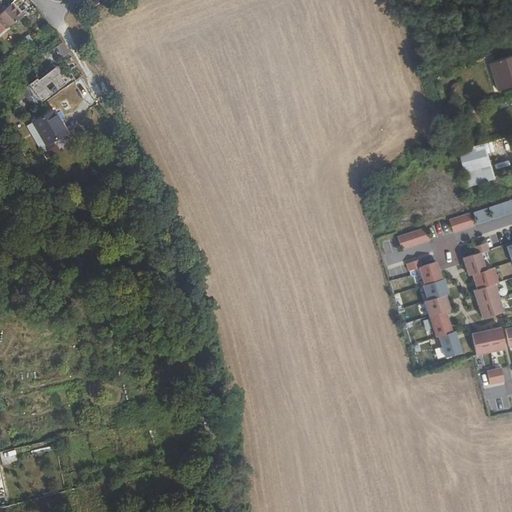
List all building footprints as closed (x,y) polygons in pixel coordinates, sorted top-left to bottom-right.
[(30,16),(18,2),(15,4),(27,17),(30,16)] [(27,17),(15,4),(0,18),(10,29),(27,17)] [(61,57),(69,52),(62,41),(54,47),(61,57)] [(511,55),(491,62),(498,89),(511,84),(511,55)] [(56,68),(48,75),(55,83),(57,81),(63,76),(56,68)] [(83,75),(80,69),(69,77),(72,83),(83,75)] [(48,75),(42,80),(44,82),(47,87),(52,93),(53,95),(60,90),(59,89),(55,83),(48,75)] [(44,82),(42,80),(40,78),(34,83),(37,87),(40,85),(44,82)] [(39,93),(44,99),(52,93),(47,87),(44,90),(39,93)] [(36,89),(28,95),(37,107),(45,101),(44,99),(39,93),(36,89)] [(57,110),(36,122),(40,130),(48,144),(67,133),(69,132),(64,123),(57,110)] [(40,130),(36,122),(30,126),(34,133),(40,130)] [(67,122),(64,123),(69,132),(67,133),(68,136),(73,133),(67,122)] [(52,149),(55,154),(63,149),(60,144),(52,149)] [(495,179),(485,146),(457,154),(468,187),(495,179)] [(74,180),(81,177),(78,171),(71,174),(74,180)] [(470,213),(450,219),(454,233),(474,227),(470,213)] [(426,227),(397,236),(402,250),(430,241),(426,227)] [(475,246),(477,253),(481,252),(488,249),(486,242),(475,246)] [(462,258),(468,276),(472,274),(487,270),(481,252),(477,253),(462,258)] [(419,268),(421,267),(419,260),(406,264),(409,271),(419,268)] [(421,267),(419,268),(425,286),(442,280),(436,262),(421,267)] [(472,274),(477,290),(497,283),(499,283),(494,267),(487,270),(472,274)] [(449,294),(445,279),(442,280),(425,286),(422,286),(427,301),(446,295),(449,294)] [(474,291),(483,319),(506,312),(497,283),(477,290),(474,291)] [(427,301),(424,302),(429,317),(446,312),(451,310),(446,295),(427,301)] [(453,332),(446,312),(429,317),(435,337),(453,332)] [(501,328),(472,334),(477,355),(506,349),(501,328)] [(456,332),(439,338),(446,359),(463,353),(456,332)] [(487,371),(490,384),(505,381),(502,368),(487,371)] [(149,429),(152,439),(158,437),(155,427),(149,429)] [(2,464),(0,464),(0,496),(9,495),(2,464)]
